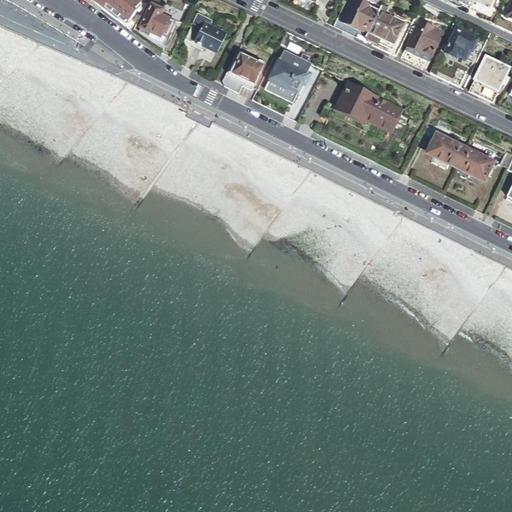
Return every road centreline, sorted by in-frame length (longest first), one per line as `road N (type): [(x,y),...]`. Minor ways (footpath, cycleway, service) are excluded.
road 1 (residential): [(56,0),(138,59),(511,248)]
road 2 (residential): [(511,127),(242,0)]
